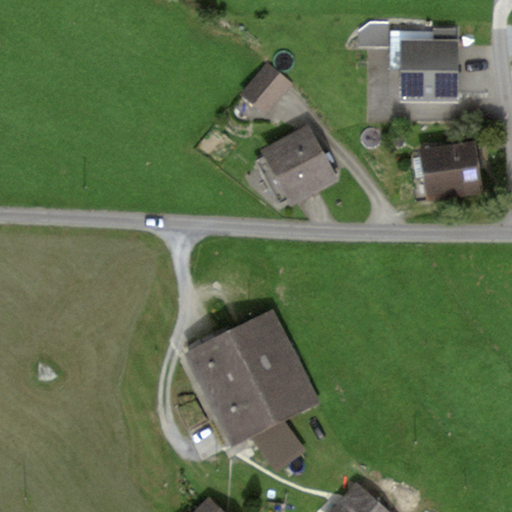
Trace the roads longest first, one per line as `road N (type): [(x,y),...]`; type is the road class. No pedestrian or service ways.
road 1 (unclassified): [(0,217),(511,235)]
road 2 (track): [(183,225),(187,305),(163,387),(164,415),(185,449),(205,456)]
